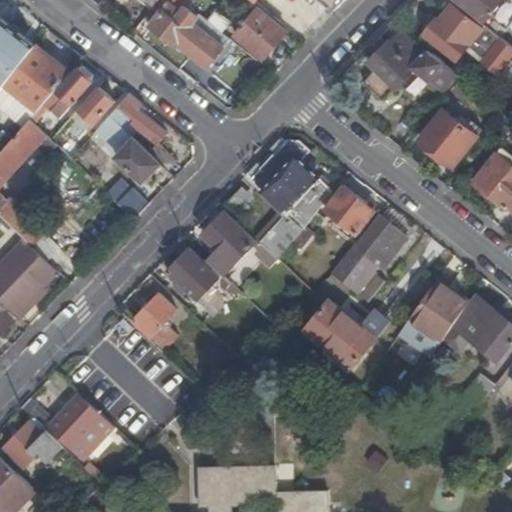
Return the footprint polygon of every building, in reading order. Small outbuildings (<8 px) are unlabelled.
[(158,0),(155,5),(143,19),(176,46),(178,44),(208,69),(231,39),(223,33),(208,22),(203,29),(194,22),(198,16),(187,7),(192,2),(189,0),(158,0)] [(327,0),(337,9),(345,0),(327,0)] [(460,0),(488,21),(504,0),(460,0)] [(459,60),(485,28),(456,6),(444,21),(439,18),(427,34),(459,60)] [(286,32),(258,8),(234,35),(245,44),(248,41),(266,57),(286,32)] [(218,10),(208,22),(223,33),(232,21),(218,10)] [(491,28),(503,37),(509,30),(497,20),(491,28)] [(394,42),(384,33),(365,54),(372,61),(360,74),(387,100),(415,70),(435,86),(429,93),(438,101),(460,74),(431,51),(428,54),(404,31),(394,42)] [(511,80),(511,43),(500,37),(484,64),(511,80)] [(39,110),(56,90),(71,73),(36,45),(30,52),(5,84),(39,110)] [(30,119),(35,123),(53,103),(65,113),(93,81),(77,67),(57,90),(56,90),(39,110),(30,119)] [(97,88),(79,109),(96,123),(115,100),(101,88),(99,90),(97,88)] [(129,94),(110,115),(119,124),(129,112),(132,115),(136,111),(135,99),(129,94)] [(457,165),(481,135),(447,108),(423,138),(457,165)] [(138,109),(136,111),(132,115),(137,119),(133,124),(140,130),(133,138),(148,153),(167,132),(138,109)] [(110,115),(96,131),(109,142),(119,131),(131,144),(118,158),(143,182),(161,164),(148,153),(133,138),(119,124),(110,115)] [(59,272),(63,276),(75,265),(45,235),(47,234),(11,199),(7,204),(0,197),(0,187),(37,144),(48,156),(58,145),(52,140),(35,123),(30,119),(4,149),(0,153),(0,215),(22,236),(59,272)] [(287,214),(263,244),(265,246),(280,260),(293,243),(305,228),(334,192),(302,162),(311,153),(300,142),(289,141),(251,181),(287,214)] [(477,181),(509,207),(511,203),(511,162),(500,152),(477,181)] [(54,178),(82,203),(97,186),(70,161),(54,178)] [(119,204),(135,219),(150,203),(134,188),(133,189),(121,176),(107,192),(119,204)] [(344,186),(326,210),(358,235),(376,211),(344,186)] [(239,189),(226,204),(235,212),(249,198),(239,189)] [(218,249),(215,253),(231,268),(257,241),(226,212),(204,235),(215,246),(218,249)] [(355,245),(333,273),(344,282),(365,255),(384,269),(409,237),(382,216),(357,248),(355,245)] [(314,235),(305,228),(293,243),(302,251),(314,235)] [(22,236),(0,259),(0,299),(21,319),(34,306),(30,303),(45,287),(59,272),(22,236)] [(272,267),(280,260),(265,246),(257,254),(272,267)] [(224,292),(232,283),(220,271),(216,267),(213,270),(191,249),(169,272),(183,286),(180,289),(190,299),(196,298),(201,295),(213,282),(224,292)] [(220,263),(216,267),(220,271),(224,267),(220,263)] [(375,275),(359,295),(357,297),(368,303),(384,283),(375,275)] [(434,285),(399,335),(425,355),(435,339),(441,344),(445,339),(448,333),(468,304),(455,295),(452,299),(434,285)] [(30,303),(34,306),(49,290),(45,287),(30,303)] [(166,321),(178,309),(160,293),(135,321),(166,351),(181,336),(166,321)] [(448,333),(445,339),(461,351),(471,338),(498,360),(511,341),(511,319),(501,311),(497,311),(478,296),(448,333)] [(330,300),(306,330),(352,367),(376,337),(330,300)] [(0,336),(12,324),(0,311),(0,336)] [(466,422),(495,386),(482,374),(452,412),(466,422)] [(115,428),(81,395),(51,427),(74,449),(100,422),(110,433),(115,428)] [(52,417),(32,398),(23,408),(43,427),(52,417)] [(46,466),(63,447),(47,431),(44,434),(31,421),(4,449),(26,469),(37,458),(46,466)] [(439,436),(424,455),(436,460),(449,444),(439,436)] [(0,511),(14,511),(35,489),(0,455),(0,511)] [(215,511),(329,511),(329,491),(276,492),(275,464),(197,467),(197,508),(208,507),(215,507),(215,511)]
